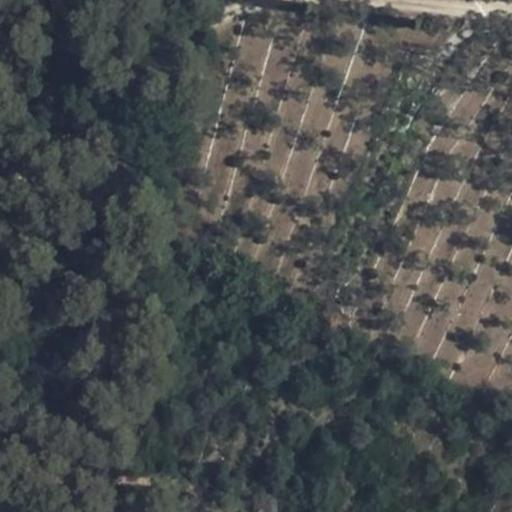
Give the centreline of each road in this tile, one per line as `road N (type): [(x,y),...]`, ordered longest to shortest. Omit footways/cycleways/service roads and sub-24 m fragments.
road 1 (track): [(511,14),(294,0),(214,17),(35,168),(14,180),(0,175)]
road 2 (track): [(209,511),(179,489),(68,486),(0,454)]
